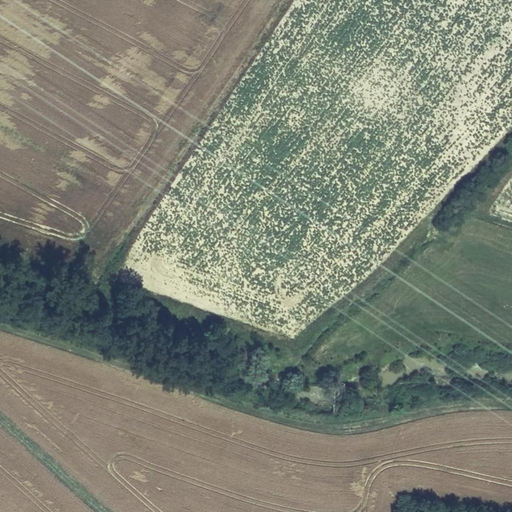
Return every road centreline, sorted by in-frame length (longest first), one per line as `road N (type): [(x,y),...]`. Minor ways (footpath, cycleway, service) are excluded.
road 1 (track): [(511,403),(444,406),(345,430),(315,427),(0,324)]
road 2 (track): [(0,418),(104,511)]
